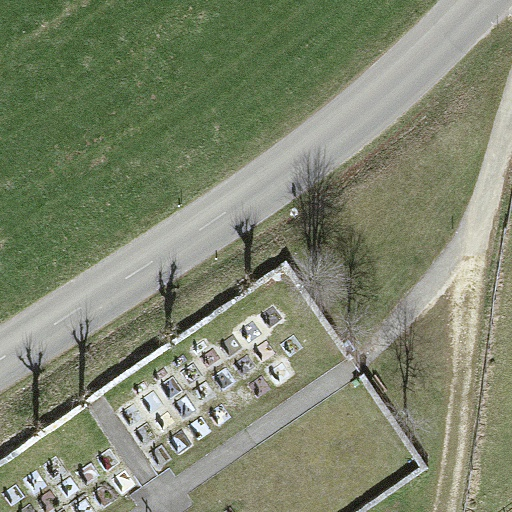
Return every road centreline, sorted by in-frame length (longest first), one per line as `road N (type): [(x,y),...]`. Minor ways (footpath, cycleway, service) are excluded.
road 1 (tertiary): [(479,0),(240,199),(0,353)]
road 2 (track): [(511,131),(480,259),(441,511)]
